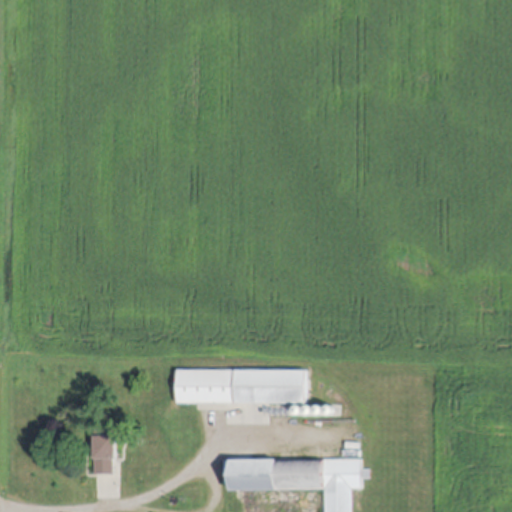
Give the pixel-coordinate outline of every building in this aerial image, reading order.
[(180,371),(270,372),(308,372),(308,404),(180,404),(180,371)] [(306,413),(306,414),(305,414),(305,415),(304,415),(304,416),(303,416),(302,416),(301,416),(300,416),(299,416),(298,416),(298,415),(297,415),(297,414),(297,413),(296,413),(296,412),(296,411),(296,410),(297,409),(297,408),(298,408),(298,407),(299,407),(300,407),(300,406),(301,406),(302,406),(302,407),(303,407),(304,407),(304,408),(305,408),(305,409),(306,409),(306,410),(306,411),(306,412),(306,413)] [(316,411),(316,412),(316,413),(315,414),(314,414),(314,415),(313,415),(312,415),(311,415),(310,415),(309,415),(309,414),(308,414),(308,413),(307,412),(307,411),(307,410),(307,409),(308,408),(308,407),(309,407),(309,406),(310,406),(311,406),(312,406),(313,406),(314,406),(314,407),(315,407),(315,408),(316,408),(316,409),(316,410),(317,410),(317,411),(316,411)] [(327,412),(327,413),(326,413),(326,414),(325,415),(324,415),(324,416),(323,416),(322,416),(321,416),(320,416),(319,415),(318,415),(318,414),(317,414),(317,413),(317,412),(317,411),(317,410),(317,409),(317,408),(318,408),(318,407),(319,407),(320,406),(321,406),(322,406),(323,406),(324,406),(324,407),(325,407),(326,408),(326,409),(327,409),(327,410),(327,411),(327,412)] [(337,413),(337,414),(336,415),(335,416),(334,416),(333,416),(332,416),(331,416),(330,416),(329,415),(328,415),(328,414),(328,413),(327,413),(327,412),(327,411),(327,410),(328,409),(328,408),(329,408),(329,407),(330,407),(330,406),(331,406),(332,406),(333,406),(334,406),(335,406),(335,407),(336,407),(336,408),(337,408),(337,409),(337,410),(338,410),(338,411),(338,412),(337,413)] [(96,429),(118,429),(118,461),(116,461),(115,475),(97,475),(96,429)] [(226,462),(234,462),(278,462),(279,460),(363,460),(363,470),(371,470),(371,478),(364,478),(364,489),(354,489),(354,511),(327,511),(327,490),(280,490),(280,493),(233,493),(233,485),(227,485),(226,462)]
